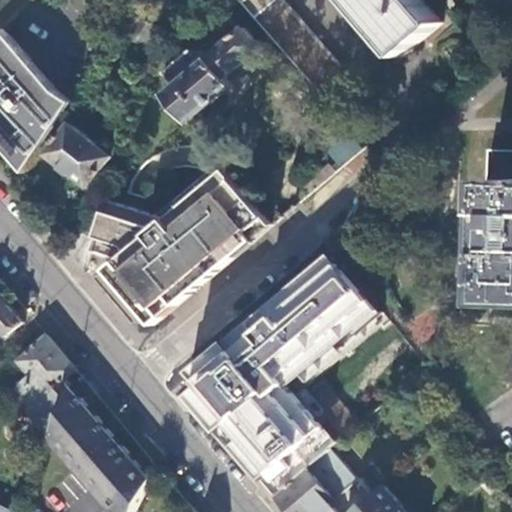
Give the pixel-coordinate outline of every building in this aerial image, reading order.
[(130,24),(139,12),(128,0),(110,0),(109,1),(130,24)] [(217,0),(229,12),(241,2),(238,0),(217,0)] [(238,0),(241,2),(280,47),(340,115),(364,94),(282,0),(238,0)] [(353,0),(404,58),(443,24),(422,0),(353,0)] [(166,34),(139,12),(130,24),(126,30),(134,36),(133,38),(147,48),(149,46),(159,53),(166,34)] [(189,126),(233,88),(226,81),(262,49),(233,15),(165,76),(176,89),(165,98),(189,126)] [(59,92),(6,30),(0,36),(0,140),(28,174),(76,104),(59,92)] [(48,156),(91,190),(116,158),(73,124),(48,156)] [(344,167),(360,146),(342,133),(326,154),(344,167)] [(511,152),(492,152),(490,204),(489,210),(485,305),(511,305),(511,152)] [(119,261),(109,271),(155,327),(271,230),(275,226),(222,163),(159,216),(111,200),(102,229),(93,253),(119,261)] [(68,250),(87,272),(93,253),(102,229),(90,220),(68,250)] [(378,315),(323,255),(178,373),(185,381),(174,390),(271,496),(335,442),(294,392),(391,322),(386,312),(378,315)] [(0,330),(7,339),(23,324),(0,296),(0,330)] [(60,351),(49,337),(19,364),(33,378),(15,394),(53,439),(71,388),(65,382),(77,371),(60,351)] [(71,388),(53,439),(114,511),(135,511),(152,481),(118,443),(77,395),(71,388)]
